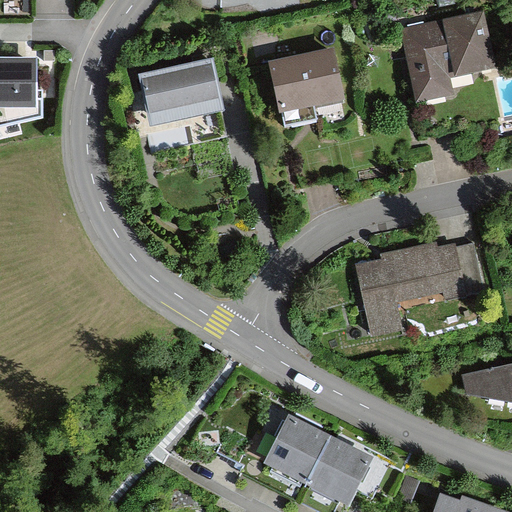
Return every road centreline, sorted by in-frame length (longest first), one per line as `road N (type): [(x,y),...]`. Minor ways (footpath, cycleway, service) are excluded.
road 1 (unclassified): [(133,0),(91,86),(93,181),(113,226),(174,292),(243,338)]
road 2 (residential): [(243,338),(302,248),(340,222),(511,179)]
road 3 (unclassified): [(243,338),(382,415),(511,471)]
